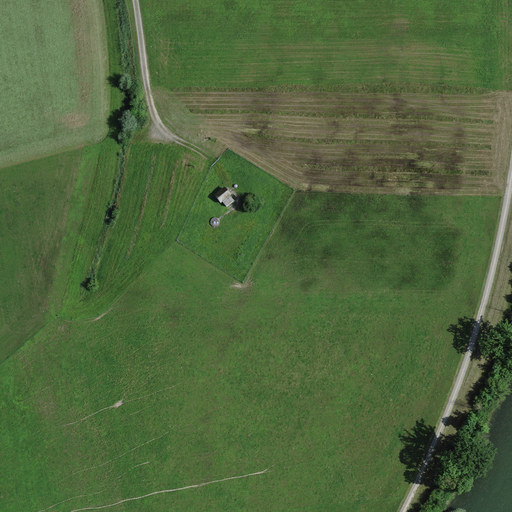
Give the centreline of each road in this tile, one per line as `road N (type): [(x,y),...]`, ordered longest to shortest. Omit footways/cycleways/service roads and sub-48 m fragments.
road 1 (track): [(511,166),(464,367),(400,511)]
road 2 (track): [(135,0),(157,117),(214,161)]
